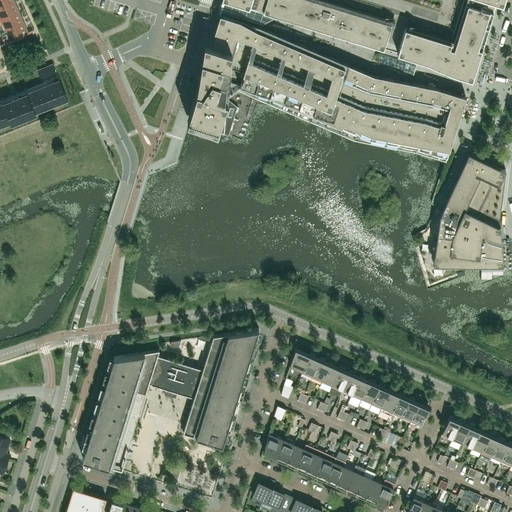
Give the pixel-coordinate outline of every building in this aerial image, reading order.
[(109,0),(117,13),(141,0),(109,0)] [(416,152),(446,161),(450,148),(457,123),(494,7),(496,0),(224,0),(211,40),(205,38),(200,64),(195,93),(187,118),(204,124),(206,125),(238,139),(256,106),(296,114),(354,139),(416,152)] [(0,19),(19,11),(14,1),(0,6),(0,19)] [(19,11),(0,19),(0,23),(2,23),(5,30),(23,21),(19,11)] [(8,36),(2,39),(4,43),(34,30),(33,29),(28,32),(23,21),(5,30),(8,36)] [(59,79),(0,103),(0,124),(11,120),(11,122),(35,112),(35,111),(67,98),(59,79)] [(499,215),(505,169),(468,151),(443,206),(440,213),(433,262),(503,263),(501,236),(499,215)] [(222,443),(244,375),(258,328),(216,334),(213,334),(203,368),(200,376),(194,398),(183,431),(204,437),(202,441),(196,439),(191,457),(203,460),(209,439),(222,443)] [(302,370),(310,354),(310,353),(295,347),(295,348),(294,351),(289,365),(290,365),(302,370)] [(122,470),(145,397),(149,384),(158,354),(159,349),(114,356),(82,457),(122,470)] [(313,375),(319,359),(320,358),(315,355),(315,354),(311,352),(310,353),(310,354),(302,370),(300,375),(311,379),(313,375)] [(194,398),(200,376),(203,368),(158,354),(149,384),(165,389),(164,393),(175,396),(177,392),(194,398)] [(322,379),(329,363),(330,362),(325,360),(325,359),(320,356),(320,358),(319,359),(313,375),(322,379)] [(332,383),(339,368),(340,366),(335,364),(335,363),(330,361),(330,362),(329,363),(322,379),(332,383)] [(341,390),(349,372),(350,371),(345,368),(345,367),(340,365),(340,366),(339,368),(332,383),(331,386),(341,390)] [(351,394),(359,376),(359,375),(354,373),(355,372),(350,370),(350,371),(349,372),(341,390),(351,394)] [(362,397),(369,381),(369,379),(364,377),(365,376),(360,374),(359,375),(359,376),(351,394),(361,399),(362,397)] [(371,401),(379,385),(379,384),(374,382),(375,380),(370,378),(369,379),(369,381),(362,397),(371,401)] [(288,397),(293,386),(284,382),(285,381),(284,381),(282,389),(280,394),(288,397)] [(380,407),(389,389),(389,388),(384,386),(385,385),(380,383),(379,384),(379,385),(371,401),(370,403),(380,407)] [(389,414),(398,394),(399,393),(394,390),(394,389),(390,387),(389,388),(389,389),(380,407),(379,410),(389,414)] [(400,416),(408,398),(409,397),(404,395),(404,394),(399,391),(399,393),(398,394),(389,414),(394,416),(395,414),(400,416)] [(410,421),(418,403),(419,401),(414,399),(414,398),(409,396),(409,397),(408,398),(400,416),(410,421)] [(419,428),(428,407),(429,406),(419,401),(418,403),(410,421),(409,423),(419,427),(419,428)] [(281,419),(286,408),(277,404),(276,407),(273,417),(273,418),(274,416),(281,419)] [(460,419),(449,415),(441,434),(441,435),(441,434),(451,439),(459,421),(460,419)] [(461,443),(469,425),(469,424),(464,422),(465,421),(460,418),(460,419),(459,421),(451,439),(461,443)] [(472,445),(479,429),(479,428),(474,426),(475,425),(470,423),(469,424),(469,425),(461,443),(462,441),(471,445),(472,445)] [(481,452),(489,434),(489,433),(484,430),(485,429),(480,427),(479,428),(479,429),(472,445),(471,445),(470,447),(481,452)] [(0,432),(0,457),(7,460),(10,452),(7,451),(12,436),(0,432)] [(277,455),(284,439),(269,432),(268,432),(264,447),(263,450),(276,456),(277,455)] [(490,456),(498,438),(499,437),(494,435),(494,434),(490,432),(489,433),(489,434),(481,452),(490,456)] [(500,461),(508,443),(509,441),(504,439),(504,438),(500,436),(499,437),(498,438),(490,456),(500,461)] [(286,461),(295,441),(285,437),(284,439),(277,455),(276,456),(281,458),(281,460),(286,462),(286,461)] [(510,465),(511,460),(511,441),(509,440),(509,441),(508,443),(500,461),(510,465)] [(296,465),(304,448),(294,443),(295,441),(286,461),(291,463),(291,464),(295,466),(296,465)] [(305,470),(306,469),(315,448),(306,443),(304,448),(296,465),(301,467),(301,468),(305,470)] [(316,474),(325,452),(315,448),(306,469),(311,472),(310,473),(315,475),(316,474)] [(326,478),(335,457),(325,452),(316,474),(321,476),(320,477),(325,479),(326,478)] [(336,481),(344,463),(345,461),(335,457),(326,478),(331,480),(330,481),(335,483),(335,482),(336,481)] [(175,486),(181,466),(173,463),(167,484),(175,486)] [(346,486),(354,467),(344,463),(336,481),(335,482),(341,485),(340,486),(345,488),(345,487),(346,485),(346,486)] [(355,491),(363,474),(353,470),(354,467),(346,486),(346,485),(345,487),(350,489),(350,490),(355,492),(355,491)] [(366,494),(373,478),(363,474),(355,491),(360,493),(360,494),(365,497),(365,495),(366,494)] [(376,499),(383,483),(373,478),(366,494),(365,495),(370,498),(370,499),(375,501),(375,500),(376,499)] [(385,504),(393,487),(395,482),(385,478),(383,483),(376,499),(375,500),(385,504)] [(279,506),(285,493),(273,488),(273,486),(272,488),(259,482),(251,500),(260,504),(261,503),(260,503),(262,499),(273,503),(279,506)] [(101,511),(106,497),(73,487),(65,511),(101,511)] [(418,511),(424,499),(414,494),(415,494),(414,494),(406,511),(418,511)] [(320,511),(322,510),(312,505),(312,504),(312,503),(311,505),(296,498),(291,511),(292,511),(320,511)] [(119,511),(122,502),(112,499),(107,511),(119,511)] [(430,511),(433,505),(424,501),(425,499),(424,499),(418,511),(430,511)] [(130,511),(133,505),(122,502),(119,511),(130,511)]
